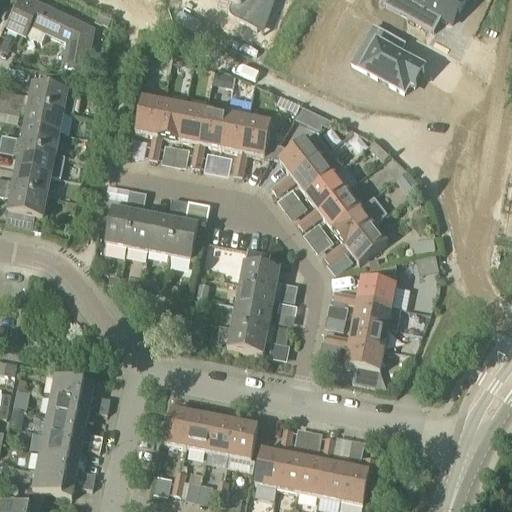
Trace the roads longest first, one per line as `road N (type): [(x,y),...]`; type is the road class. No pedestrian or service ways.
road 1 (residential): [(442,274),(433,207),(396,145),(121,11)]
road 2 (residential): [(298,404),(320,289),(281,234),(216,196),(104,175)]
road 3 (residential): [(511,5),(481,248),(442,274)]
road 4 (residential): [(0,252),(39,260),(65,277),(135,374)]
road 5 (residential): [(135,374),(298,404)]
road 6 (residential): [(386,421),(442,274)]
road 7 (residential): [(135,374),(109,508)]
